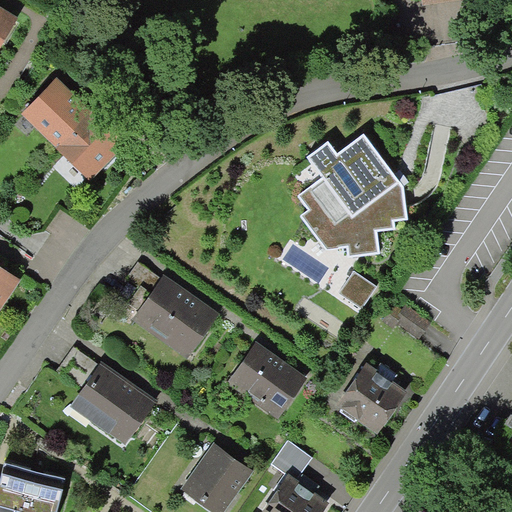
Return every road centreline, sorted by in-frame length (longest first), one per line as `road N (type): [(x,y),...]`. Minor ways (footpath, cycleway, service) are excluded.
road 1 (residential): [(0,381),(155,184),(253,111),(326,85),(511,53)]
road 2 (residential): [(365,511),(511,302)]
